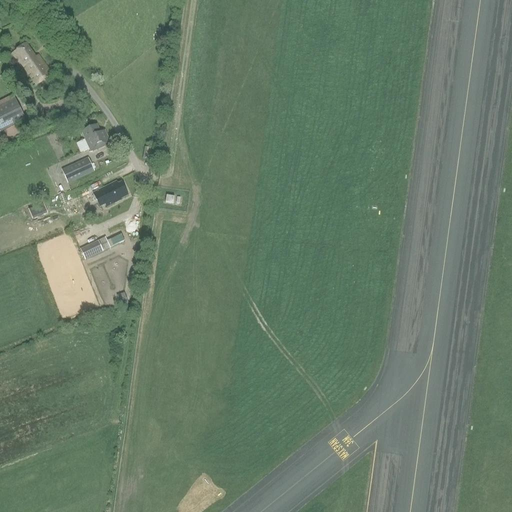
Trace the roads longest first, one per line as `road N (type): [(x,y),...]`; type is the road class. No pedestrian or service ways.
road 1 (track): [(114,424),(145,179)]
road 2 (unclassified): [(145,179),(100,102),(14,0)]
